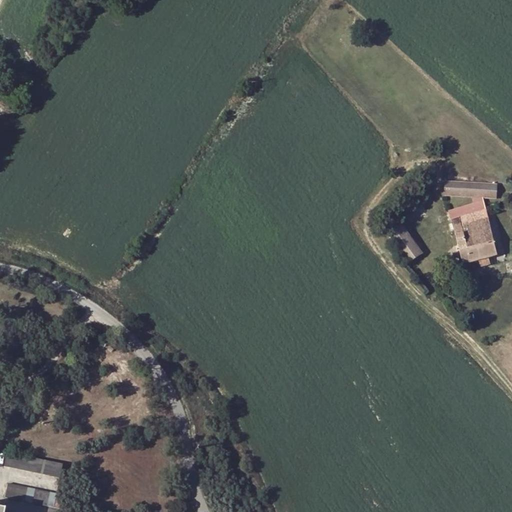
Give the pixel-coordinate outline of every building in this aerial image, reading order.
[(445,197),(496,199),(497,185),(446,182),(445,197)] [(490,258),(499,255),(486,211),(452,221),(463,265),(480,260),(490,258)] [(411,262),(423,254),(399,223),(387,232),(411,262)] [(490,258),(480,260),(482,267),(492,265),(490,258)] [(113,374),(120,367),(114,361),(107,367),(113,374)] [(0,465),(58,478),(61,465),(3,452),(0,465)] [(4,496),(51,507),(55,493),(7,482),(4,496)]
